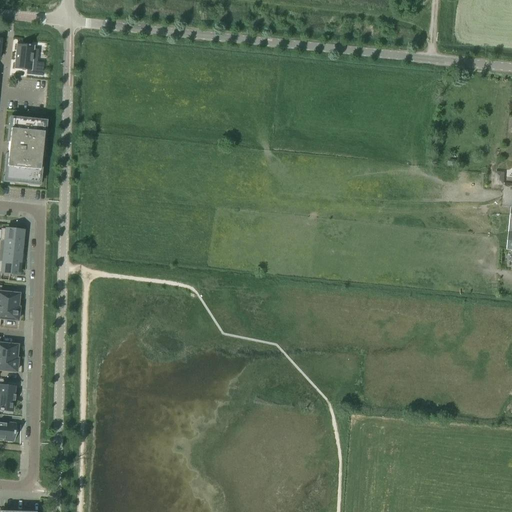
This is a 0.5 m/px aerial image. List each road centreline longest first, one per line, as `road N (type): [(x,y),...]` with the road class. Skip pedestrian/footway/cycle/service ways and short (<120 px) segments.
road 1 (unclassified): [(511,67),(70,22),(69,0)]
road 2 (residential): [(0,484),(26,487),(32,479),(36,336)]
road 3 (residential): [(36,336),(40,217),(0,206)]
